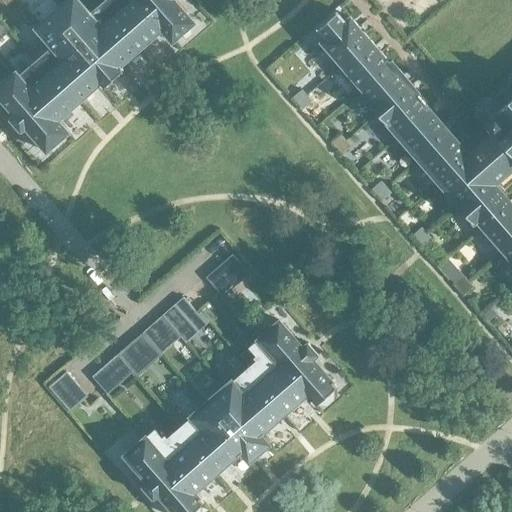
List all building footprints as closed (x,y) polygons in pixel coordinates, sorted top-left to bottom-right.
[(15,71),(0,84),(0,98),(14,114),(9,119),(19,131),(25,127),(46,151),(68,132),(58,120),(99,84),(102,87),(123,69),(120,66),(161,30),(172,42),(194,22),(174,0),(106,0),(90,14),(78,0),(67,0),(35,28),(52,48),(19,76),(15,71)] [(337,12),(318,28),(326,38),(321,42),(325,47),(324,48),(368,99),(366,101),(365,103),(368,108),(372,107),(473,222),(471,226),(475,230),(478,230),(481,227),(511,263),(511,203),(502,192),(504,190),(498,182),(511,169),(511,72),(510,75),(509,84),(510,84),(503,90),(507,94),(502,98),(499,94),(493,99),(492,99),(483,98),(476,104),(476,113),(493,132),(483,141),(480,137),(478,139),(481,143),(469,153),(417,94),(419,92),(392,61),(390,62),(350,16),(344,21),(337,12)] [(233,254),(206,277),(214,287),(223,297),(237,285),(228,275),(242,264),(233,254)] [(183,296),(163,314),(188,342),(208,324),(211,322),(201,311),(199,313),(183,296)] [(153,428),(122,454),(144,481),(139,485),(151,499),(156,494),(171,511),(197,511),(197,506),(201,502),(193,492),(235,455),(236,456),(239,453),(247,462),(267,445),(259,436),(262,433),(262,432),(304,396),(313,406),(317,402),(318,402),(325,403),(330,398),(331,391),(331,390),(335,386),(312,360),(317,356),(312,349),(306,342),(301,346),(278,320),(247,346),(239,354),(249,365),(232,380),(231,379),(188,415),(189,416),(165,437),(162,434),(160,436),(153,428)] [(155,321),(143,332),(164,355),(175,344),(155,321)] [(117,354),(108,362),(123,379),(132,371),(117,354)] [(66,371),(48,387),(62,402),(79,386),(66,371)]
